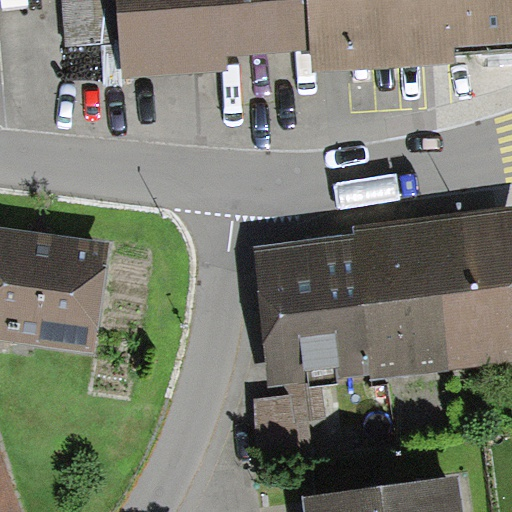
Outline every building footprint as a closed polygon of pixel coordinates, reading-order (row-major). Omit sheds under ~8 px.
[(63,0),(66,46),(123,44),(120,0),(63,0)] [(312,49),(309,0),(120,0),(123,44),(124,74),(224,69),(223,53),(312,49)] [(511,0),(309,0),(312,49),(313,70),(456,63),(455,46),(511,43),(511,0)] [(511,214),(459,221),(468,289),(443,292),(452,364),(511,356),(511,214)] [(459,221),(351,235),(369,374),(452,364),(443,292),(468,289),(459,221)] [(106,245),(0,231),(0,336),(93,348),(106,245)] [(369,374),(351,235),(257,247),(275,386),(283,385),(313,381),(369,374)] [(318,421),(313,381),(283,385),(284,399),(249,403),(256,460),(294,455),(290,425),(318,421)] [(0,511),(18,511),(0,455),(0,511)] [(454,511),(450,481),(313,500),(315,511),(454,511)]
